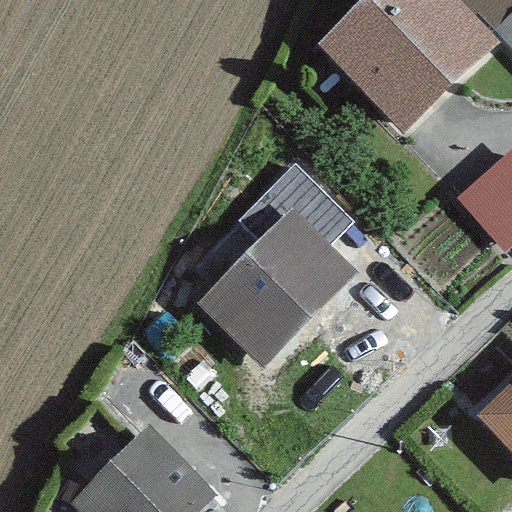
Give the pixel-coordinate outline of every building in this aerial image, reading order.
[(357,0),(303,52),(389,142),(485,50),(436,0),(357,0)] [(511,0),(465,0),(511,48),(511,0)] [(511,244),(511,171),(497,157),(448,206),(499,258),(511,244)] [(343,280),(277,215),(186,308),(252,373),(343,280)] [(511,376),(464,423),(511,473),(511,376)] [(193,511),(203,502),(133,431),(56,507),(60,511),(193,511)]
